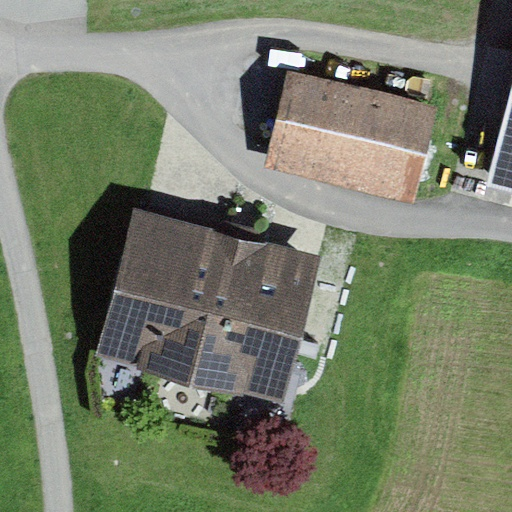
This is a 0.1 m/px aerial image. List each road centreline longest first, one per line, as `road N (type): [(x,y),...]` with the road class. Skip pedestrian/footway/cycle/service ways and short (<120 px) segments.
road 1 (residential): [(0,58),(126,50),(170,84),(239,160),(289,191),(379,217),(511,226)]
road 2 (residential): [(59,511),(43,373),(0,176)]
